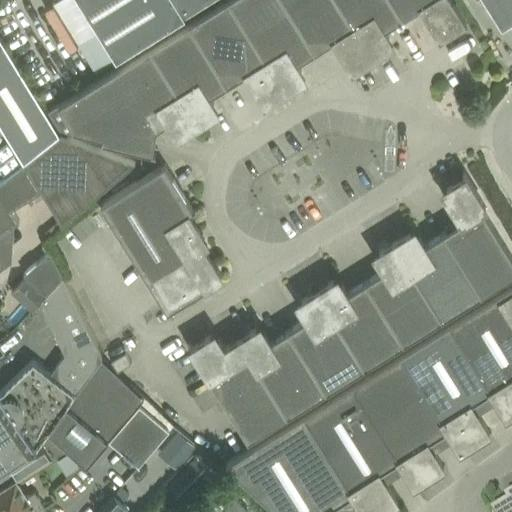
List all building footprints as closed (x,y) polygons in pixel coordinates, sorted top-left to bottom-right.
[(81,0),(117,57),(209,0),(81,0)] [(231,0),(224,0),(190,22),(228,82),(247,71),(262,94),(266,101),(271,98),(287,89),(231,0)] [(285,0),(231,0),(287,89),(302,79),(298,72),(303,69),(297,61),(316,49),(285,0)] [(339,0),(285,0),(316,49),(335,37),(350,61),(354,58),(358,65),(374,55),(339,0)] [(393,0),(339,0),(374,55),(390,45),(385,39),(390,36),(385,27),(404,16),(393,0)] [(393,0),(404,16),(422,4),(437,28),(442,25),(446,31),(464,20),(466,24),(467,23),(452,0),(393,0)] [(511,0),(486,0),(503,26),(511,19),(511,0)] [(190,22),(152,46),(199,122),(215,112),(219,109),(215,102),(210,94),(228,82),(190,22)] [(0,121),(25,162),(61,134),(1,34),(0,34),(0,121)] [(152,46),(49,109),(64,135),(67,133),(75,128),(104,135),(103,139),(137,147),(157,151),(157,150),(153,149),(158,126),(169,119),(174,128),(179,135),(183,132),(199,122),(152,46)] [(0,180),(0,265),(6,260),(0,250),(0,232),(20,219),(12,207),(43,187),(64,220),(134,159),(61,134),(25,162),(0,180)] [(102,202),(169,309),(223,274),(197,232),(201,229),(190,211),(197,207),(196,206),(194,207),(166,162),(102,202)] [(448,186),(443,189),(447,196),(456,209),(462,219),(444,231),(482,292),(511,273),(511,252),(485,209),(484,207),(487,205),(465,170),(464,171),(466,175),(448,186)] [(412,230),(396,240),(443,316),(482,292),(444,231),(426,242),(420,234),(416,228),(412,230)] [(385,268),(367,279),(405,340),(443,316),(396,240),(380,250),(376,252),(380,259),(385,268)] [(51,250),(24,272),(47,291),(62,273),(51,250)] [(64,274),(41,299),(66,351),(51,371),(77,390),(103,356),(104,355),(101,350),(95,337),(64,274)] [(334,279),(319,288),(366,364),(405,340),(367,279),(348,291),(343,282),(339,276),(334,279)] [(511,282),(499,291),(511,311),(511,282)] [(308,316),(289,328),(328,389),(366,364),(319,288),(303,298),(299,301),(303,307),(308,316)] [(511,311),(499,291),(450,321),(492,388),(508,415),(509,414),(508,412),(511,410),(511,311)] [(450,321),(402,351),(449,426),(448,426),(462,449),(463,448),(462,447),(490,429),(477,408),(475,409),(473,406),(475,404),(472,400),(492,388),(450,321)] [(257,327),(241,336),(289,413),(328,389),(289,328),(271,339),(266,331),(261,324),(257,327)] [(289,413),(241,336),(226,346),(220,338),(216,341),(211,334),(193,345),(191,341),(190,342),(249,437),(289,413)] [(127,350),(118,355),(113,359),(119,369),(133,361),(127,350)] [(402,351),(354,382),(400,456),(400,457),(416,483),(417,483),(417,481),(445,463),(434,446),(432,447),(429,444),(432,443),(429,438),(448,426),(449,426),(402,351)] [(77,390),(50,429),(70,447),(88,462),(109,437),(139,462),(170,427),(142,402),(141,402),(146,397),(103,356),(77,390)] [(0,470),(4,468),(38,445),(42,439),(50,429),(77,390),(51,371),(34,358),(3,388),(0,390),(0,470)] [(354,382),(305,412),(354,491),(366,511),(376,511),(399,498),(385,476),(383,478),(381,474),(383,473),(380,469),(400,457),(400,456),(354,382)] [(354,491),(305,412),(227,460),(282,511),(340,511),(339,511),(337,511),(335,508),(337,507),(335,503),(354,491)] [(46,445),(13,466),(20,478),(53,457),(70,447),(50,429),(42,439),(46,445)] [(171,483),(191,502),(218,471),(198,453),(171,483)] [(17,480),(0,491),(0,511),(37,511),(46,507),(36,490),(27,496),(17,480)] [(122,485),(115,493),(122,500),(129,492),(122,485)] [(225,488),(218,497),(234,511),(243,511),(247,507),(225,488)] [(115,493),(97,511),(124,511),(129,506),(122,500),(115,493)] [(511,511),(511,499),(504,504),(507,509),(501,511),(511,511)]
